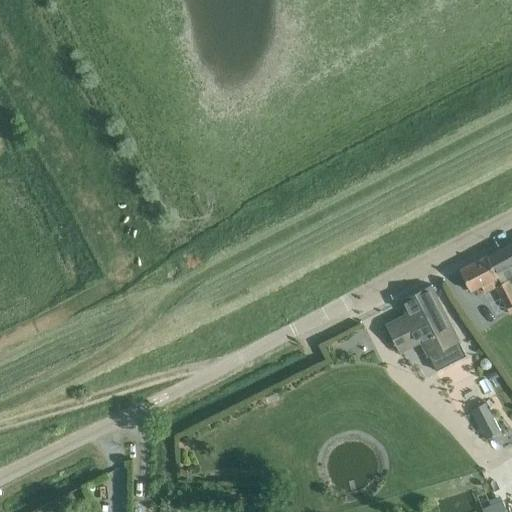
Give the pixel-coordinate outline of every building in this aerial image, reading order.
[(511,243),(488,256),(502,282),(509,279),(511,277),(511,243)] [(502,282),(488,256),(488,255),(460,269),(471,291),(482,285),(486,292),(497,287),(511,313),(511,312),(511,306),(511,284),(509,279),(502,282)] [(467,356),(459,341),(460,341),(432,285),(401,300),(408,314),(387,324),(401,352),(422,341),(437,371),(467,356)] [(482,360),(481,364),(484,367),(488,368),(491,366),(492,362),(490,359),(486,358),(482,360)] [(493,417),(479,424),(486,438),(500,430),(493,417)] [(506,511),(503,502),(491,507),(492,511),(506,511)]
